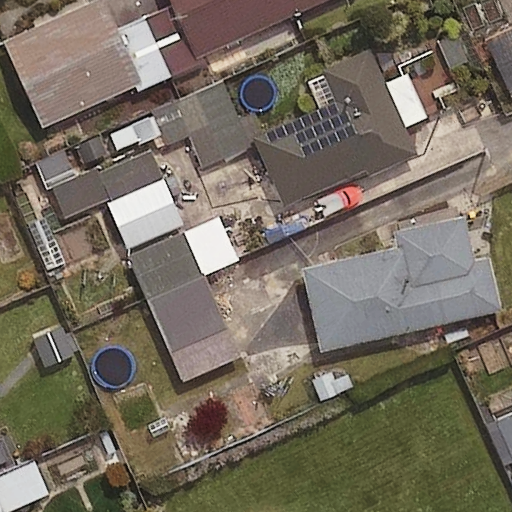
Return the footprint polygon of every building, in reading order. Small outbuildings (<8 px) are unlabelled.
[(107,0),(76,0),(2,33),(40,120),(141,76),(107,0)] [(172,0),(194,50),(306,0),(172,0)] [(511,86),(511,26),(487,36),(506,89),(511,86)] [(334,91),(251,128),(283,198),(366,160),(370,168),(418,146),(369,39),(321,61),(334,91)] [(249,141),(222,75),(175,94),(201,160),(249,141)] [(182,218),(151,143),(53,183),(64,211),(108,193),(127,240),(182,218)] [(464,206),(395,221),(398,236),(303,257),(321,341),(501,301),(490,251),(475,254),(464,206)] [(235,253),(218,212),(131,249),(183,372),(238,349),(202,267),(235,253)] [(511,408),(490,418),(511,465),(511,408)] [(47,485),(32,453),(0,468),(0,511),(4,511),(2,505),(47,485)]
